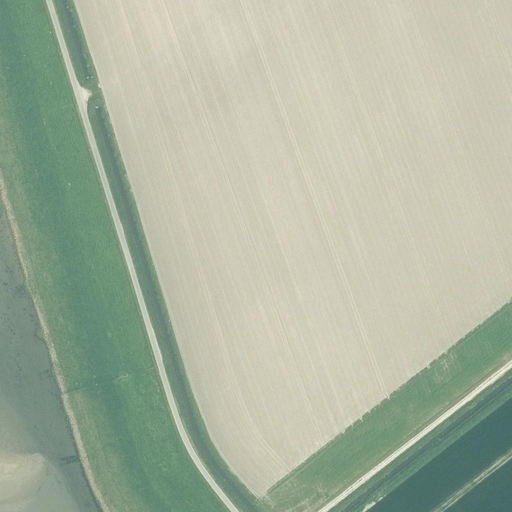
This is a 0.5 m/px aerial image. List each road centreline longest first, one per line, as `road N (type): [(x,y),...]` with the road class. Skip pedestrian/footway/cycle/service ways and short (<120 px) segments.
road 1 (unclassified): [(48,0),(178,423),(235,511)]
road 2 (track): [(324,511),(511,366)]
